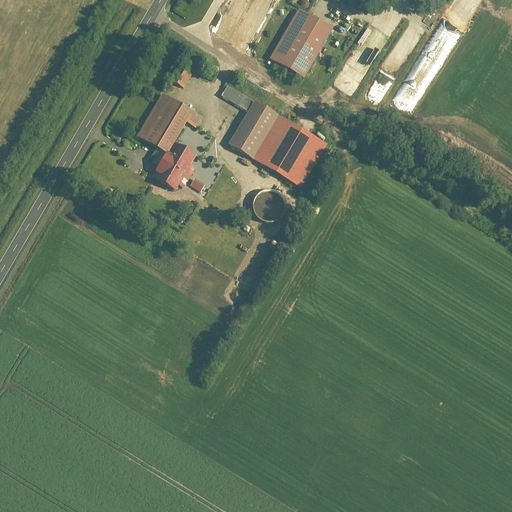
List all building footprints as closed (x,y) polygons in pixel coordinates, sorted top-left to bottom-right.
[(336,0),(357,11),(363,0),(336,0)] [(295,8),(262,61),(299,84),(332,30),(295,8)] [(180,63),(168,83),(180,90),(192,71),(180,63)] [(218,97),(244,112),(250,101),(225,86),(218,97)] [(202,120),(162,97),(137,140),(166,158),(173,146),(186,124),(196,130),(202,120)] [(225,144),(298,188),(324,145),(250,101),(244,112),(225,144)] [(194,159),(173,146),(166,158),(153,181),(174,193),(177,187),(182,190),(194,171),(189,168),(194,159)] [(197,181),(192,189),(202,195),(207,188),(197,181)] [(281,221),(284,216),(285,211),(284,206),(282,201),(279,198),(274,195),(269,194),(264,195),(259,197),(255,201),(253,206),(252,212),(254,217),(257,222),(261,225),(267,226),(272,226),(277,224),(281,221)]
